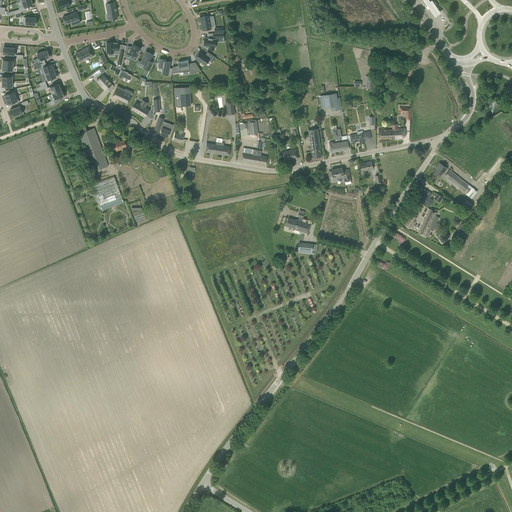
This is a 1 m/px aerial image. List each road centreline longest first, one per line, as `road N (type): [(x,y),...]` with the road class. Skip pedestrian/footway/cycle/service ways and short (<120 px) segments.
road 1 (unclassified): [(201,484),(337,306),(437,140)]
road 2 (residential): [(166,149),(282,170),(437,140)]
road 3 (residential): [(166,149),(86,98),(61,43)]
road 4 (track): [(0,380),(53,511)]
road 5 (residential): [(132,23),(168,51),(187,50),(193,29),(179,0)]
